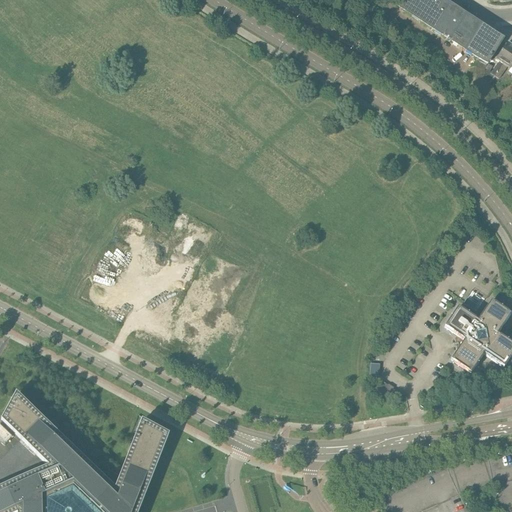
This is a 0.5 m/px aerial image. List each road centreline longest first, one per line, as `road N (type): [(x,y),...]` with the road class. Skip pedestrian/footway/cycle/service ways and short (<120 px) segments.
road 1 (secondary): [(215,0),(425,132),(511,226)]
road 2 (tertiary): [(308,450),(222,426),(0,307)]
road 3 (secondary): [(511,189),(478,149),(409,93),(255,0)]
road 4 (tertiary): [(308,450),(511,420)]
